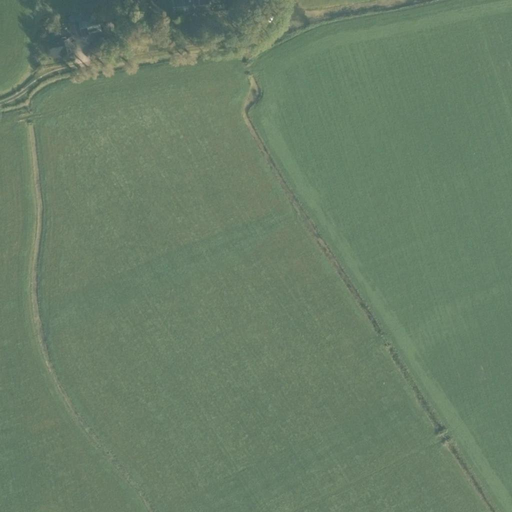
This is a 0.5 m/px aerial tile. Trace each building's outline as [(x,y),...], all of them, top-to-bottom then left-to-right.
[(181,0),(172,1),(174,15),(210,10),(208,0),(181,0)] [(240,9),(239,0),(228,0),(230,10),(240,9)] [(116,29),(126,27),(122,12),(113,14),(116,29)] [(82,36),(104,31),(101,17),(79,21),(82,36)] [(52,56),(61,54),(62,59),(74,56),(73,51),(77,50),(76,43),(73,43),(72,36),(56,40),(56,41),(49,43),(52,56)]
